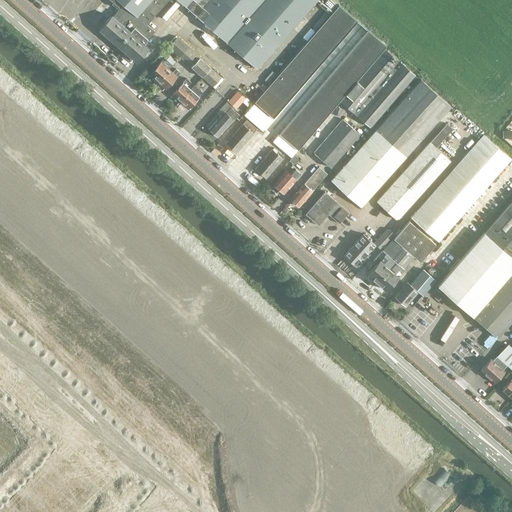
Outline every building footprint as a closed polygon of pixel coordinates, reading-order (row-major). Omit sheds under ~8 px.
[(137,16),(150,0),(112,0),(120,7),(112,16),(111,16),(99,29),(117,46),(140,19),(137,16)] [(196,15),(210,0),(150,0),(137,16),(140,19),(117,46),(136,62),(148,48),(143,43),(154,30),(146,24),(167,0),(178,0),(189,9),(196,15)] [(330,0),(210,0),(196,15),(257,68),(315,2),(319,5),(317,8),(324,13),(326,11),(329,13),(336,5),(330,0)] [(338,5),(333,11),(352,27),(357,21),(338,4),(338,5)] [(333,11),(328,17),(347,33),(352,27),(333,11)] [(328,17),(322,23),(341,39),(347,33),(328,17)] [(322,23),(317,29),(336,45),(341,39),(322,23)] [(317,29),(312,35),(331,51),(336,45),(317,29)] [(367,30),(362,36),(381,52),(386,46),(367,30)] [(175,35),(166,45),(168,46),(213,87),(213,86),(215,88),(223,79),(221,77),(222,77),(177,37),(175,35)] [(312,35),(307,41),(326,57),(331,51),(312,35)] [(362,36),(357,42),(375,58),(381,52),(362,36)] [(307,41),(301,47),(320,63),(326,57),(307,41)] [(357,42),(351,48),(370,64),(375,58),(357,42)] [(301,47),(296,53),(315,69),(320,64),(320,63),(301,47)] [(351,48),(346,54),(365,71),(370,64),(351,48)] [(360,78),(355,84),(349,90),(344,96),(340,101),(353,112),(354,111),(357,115),(370,127),(397,95),(401,99),(414,83),(410,80),(415,74),(402,63),(401,64),(396,61),(397,60),(385,49),(381,54),(375,60),(370,66),(365,72),(360,78)] [(296,53),(291,59),(310,76),(315,69),(296,53)] [(346,54),(341,60),(360,77),(365,71),(346,54)] [(149,74),(158,81),(172,65),(169,61),(168,62),(164,58),(149,74)] [(291,59),(286,65),(305,82),(310,76),(291,59)] [(341,60),(336,66),(355,83),(360,77),(341,60)] [(172,65),(158,81),(166,88),(180,73),(175,69),(172,72),(169,69),(173,65),(172,65)] [(286,65),(280,71),(299,88),(305,82),(286,65)] [(336,66),(331,72),(350,89),(355,83),(336,66)] [(280,71),(275,77),(294,94),(299,88),(280,71)] [(327,77),(325,79),(344,95),(350,89),(331,72),(327,77)] [(275,77),(270,83),(289,100),(294,94),(275,77)] [(172,94),(180,101),(190,89),(187,86),(190,82),(186,78),(172,94)] [(325,79),(320,85),(339,101),(344,95),(325,79)] [(421,79),(352,156),(350,158),(348,156),(335,171),(337,173),(331,180),(361,207),(451,106),(421,79)] [(270,83),(265,89),(284,106),(289,100),(270,83)] [(320,85),(315,91),(334,107),(339,101),(320,85)] [(190,89),(180,101),(187,108),(202,92),(198,89),(194,93),(190,89)] [(265,89),(259,95),(278,112),(284,106),(265,89)] [(315,91),(310,97),(329,113),(334,107),(315,91)] [(234,106),(242,97),(237,92),(229,101),(234,106)] [(259,96),(254,102),(273,118),(278,112),(259,95),(259,96)] [(310,97),(305,103),(324,119),(329,113),(310,97)] [(305,103),(300,109),(318,125),(324,119),(305,103)] [(217,137),(236,116),(228,109),(222,116),(221,115),(208,129),(217,137)] [(300,109),(294,115),(313,131),(318,125),(300,109)] [(294,115),(289,121),(308,138),(313,131),(294,115)] [(313,152),(331,168),(335,171),(348,156),(344,153),(360,134),(342,119),(313,152)] [(253,134),(253,133),(257,129),(254,126),(253,126),(246,120),(226,144),(236,153),(253,134)] [(289,121),(284,127),(303,144),(308,138),(289,121)] [(435,148),(453,129),(446,123),(430,142),(429,142),(376,201),(383,207),(380,210),(388,217),(391,214),(395,218),(399,219),(450,161),(435,148)] [(284,127),(279,134),(298,150),(303,144),(284,127)] [(410,217),(419,224),(438,241),(511,159),(483,134),(410,217)] [(265,178),(282,158),(279,156),(281,153),(278,151),(276,153),(272,150),(255,169),(265,178)] [(298,157),(295,154),(289,161),(292,164),(296,164),(298,161),(298,157)] [(298,206),(327,173),(319,166),(290,199),(298,206)] [(284,193),(301,173),(295,169),(290,175),(285,171),(274,184),(284,193)] [(306,214),(317,224),(319,226),(329,214),(340,224),(350,212),(326,191),(306,214)] [(511,199),(438,285),(498,337),(511,320),(511,199)] [(408,220),(392,238),(413,256),(420,262),(436,244),(408,220)] [(363,234),(352,247),(344,255),(355,266),(375,245),(381,250),(382,249),(395,234),(389,229),(386,229),(373,243),(363,234)] [(376,263),(367,273),(377,282),(386,290),(404,269),(403,268),(413,256),(392,238),(382,250),(382,249),(381,250),(373,260),(376,263)] [(422,295),(435,281),(423,270),(410,285),(407,283),(395,297),(405,306),(418,291),(422,295)] [(511,368),(511,347),(508,344),(496,357),(501,361),(511,369),(511,368)] [(486,375),(487,376),(501,361),(496,357),(493,361),(490,359),(480,370),(482,372),(481,374),(484,376),(486,375)] [(501,361),(487,376),(488,377),(488,379),(491,382),(493,381),(495,383),(504,371),(502,370),(506,365),(501,361)] [(511,378),(511,380),(502,389),(511,398),(511,378)] [(444,468),(433,480),(445,490),(456,478),(444,468)]
